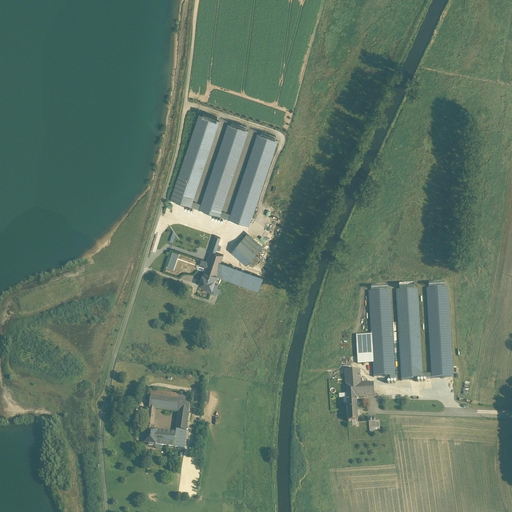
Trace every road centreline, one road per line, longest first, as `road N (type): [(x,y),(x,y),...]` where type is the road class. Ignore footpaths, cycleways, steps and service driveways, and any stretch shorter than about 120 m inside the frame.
road 1 (track): [(106,511),(101,432),(108,382),(178,148),(197,0)]
road 2 (track): [(511,416),(454,414),(439,388),(386,389)]
